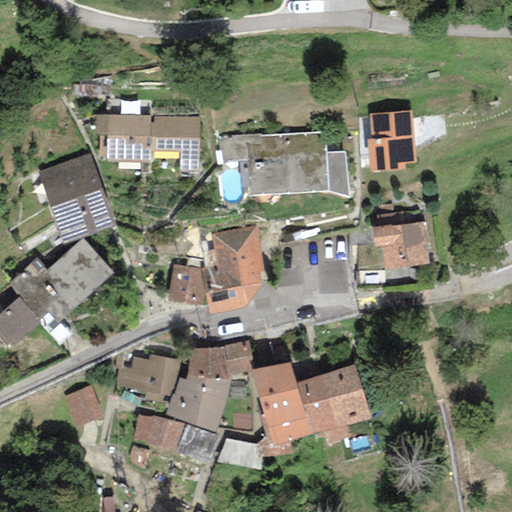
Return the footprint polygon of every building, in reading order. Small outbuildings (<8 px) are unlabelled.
[(412,112),(368,115),(370,141),(366,141),(368,173),(405,170),(404,163),(415,163),(412,112)] [(198,116),(94,116),(94,136),(99,136),(99,157),(107,157),(107,163),(152,163),(152,152),(180,152),(180,172),(198,172),(198,116)] [(260,134),(217,138),(217,140),(223,162),(239,161),(241,187),(247,187),(248,197),(328,191),(348,198),(346,152),(325,153),(323,132),(260,137),(260,134)] [(36,171),(62,244),(82,238),(116,225),(90,152),(36,171)] [(391,225),(372,228),(375,248),(381,247),(385,270),(409,266),(409,268),(429,264),(422,222),(391,227),(391,225)] [(256,227),(211,235),(221,291),(209,294),(204,295),(210,315),(247,307),(260,284),(266,283),(256,227)] [(42,272),(75,309),(113,275),(82,238),(45,269),(42,272)] [(45,269),(36,259),(7,285),(18,298),(40,323),(48,332),(75,309),(42,272),(45,269)] [(204,269),(173,267),(167,301),(203,307),(204,295),(209,294),(204,269)] [(40,323),(18,298),(0,314),(0,339),(6,346),(10,343),(13,346),(40,323)] [(248,341),(221,348),(230,377),(252,371),(249,362),(253,361),(248,341)] [(221,348),(188,351),(186,378),(230,379),(230,377),(221,348)] [(147,361),(132,358),(130,369),(119,367),(115,385),(145,391),(144,399),(168,404),(170,394),(174,395),(177,379),(180,362),(148,355),(147,361)] [(252,371),(258,398),(298,390),(296,382),(289,363),(252,371)] [(354,365),(322,375),(338,428),(352,424),(370,419),(354,365)] [(322,375),(296,382),(298,390),(311,435),(323,432),(338,428),(322,375)] [(214,435),(230,379),(186,378),(185,381),(177,379),(174,395),(170,394),(168,404),(165,415),(184,424),(214,435)] [(89,387),(64,397),(77,428),(102,418),(89,387)] [(298,390),(258,398),(264,413),(259,415),(265,437),(255,445),(258,459),(262,459),(293,454),(289,441),(311,435),(298,390)] [(151,418),(137,415),(132,441),(174,452),(184,424),(151,416),(151,418)] [(214,435),(184,424),(174,452),(207,463),(218,437),(214,435)] [(356,437),(352,424),(338,428),(323,432),(326,446),(356,437)] [(255,445),(226,440),(217,462),(261,470),(262,459),(258,459),(255,445)]
